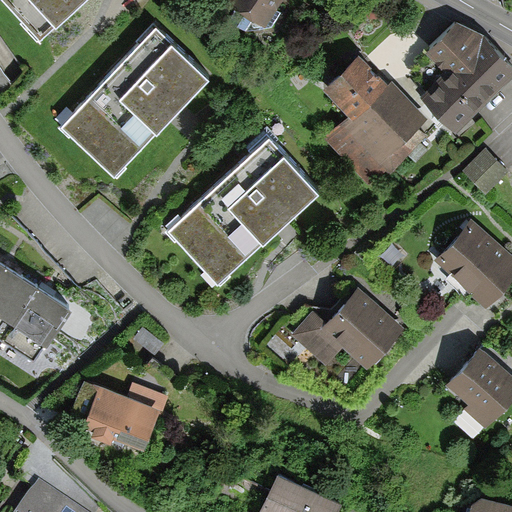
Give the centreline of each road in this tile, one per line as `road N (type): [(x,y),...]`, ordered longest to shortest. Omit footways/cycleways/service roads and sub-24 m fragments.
road 1 (residential): [(0,128),(99,251),(168,316),(253,379),(357,415)]
road 2 (residential): [(0,399),(131,511)]
